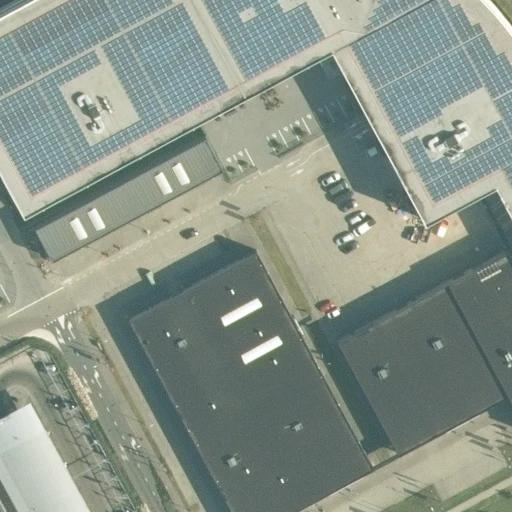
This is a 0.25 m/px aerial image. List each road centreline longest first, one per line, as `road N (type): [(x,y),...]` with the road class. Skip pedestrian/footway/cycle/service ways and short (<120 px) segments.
road 1 (unclassified): [(72,298),(378,135)]
road 2 (unclassified): [(154,511),(46,311)]
